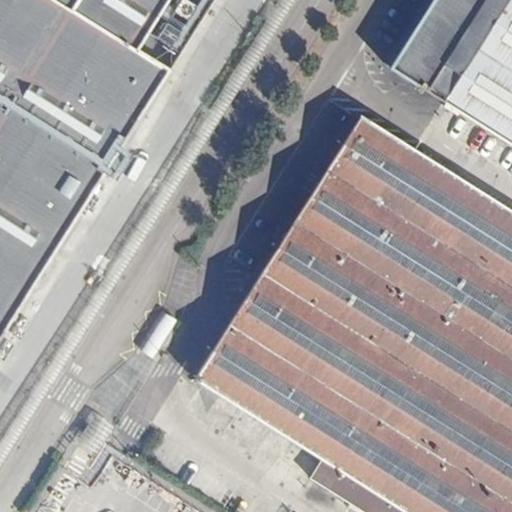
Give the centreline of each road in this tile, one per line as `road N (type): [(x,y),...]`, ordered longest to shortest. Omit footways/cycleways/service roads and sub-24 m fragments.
road 1 (unknown): [(511,192),(295,46)]
road 2 (unknown): [(178,358),(213,436),(335,511)]
